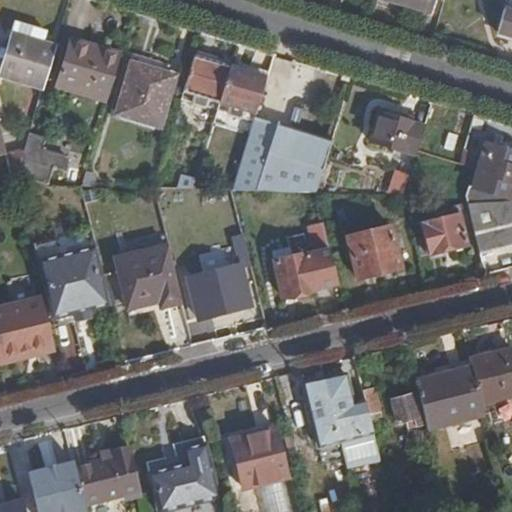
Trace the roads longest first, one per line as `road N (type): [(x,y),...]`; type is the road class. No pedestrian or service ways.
road 1 (residential): [(0,419),(511,291)]
road 2 (residential): [(192,0),(511,96)]
